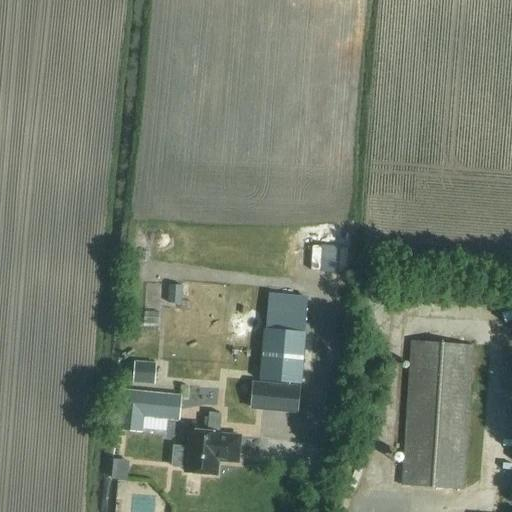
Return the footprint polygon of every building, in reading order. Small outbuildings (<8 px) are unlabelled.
[(161,231),(160,264),(186,264),(187,231),(161,231)] [(266,330),(261,381),(300,384),(304,333),(266,330)] [(401,486),(463,490),(472,347),(411,342),(401,486)] [(131,385),(155,387),(156,363),(133,361),(131,385)] [(300,387),(252,383),(249,411),(297,415),(300,387)] [(121,391),(117,431),(141,433),(143,417),(179,421),(181,397),(121,391)] [(208,414),(207,431),(219,432),(220,415),(208,414)] [(173,447),(171,469),(181,469),(186,470),(186,471),(216,474),(217,459),(238,461),(240,435),(219,433),(219,432),(207,431),(189,430),(188,448),(173,447)]
